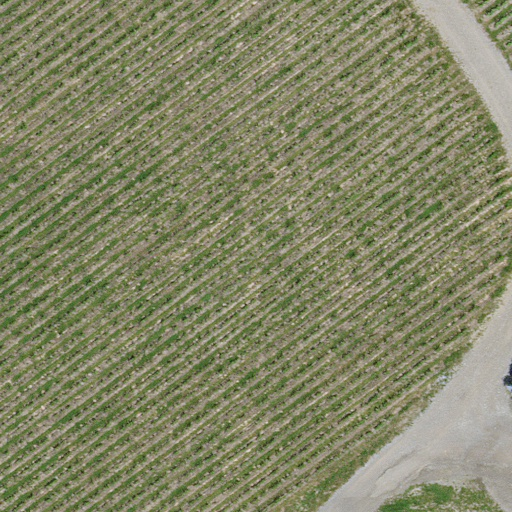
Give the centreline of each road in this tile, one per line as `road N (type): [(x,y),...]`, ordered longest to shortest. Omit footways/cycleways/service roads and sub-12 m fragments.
road 1 (track): [(347,511),(511,330)]
road 2 (track): [(511,104),(439,0)]
